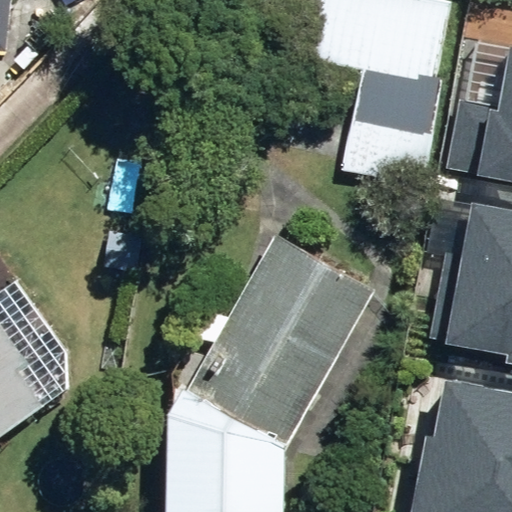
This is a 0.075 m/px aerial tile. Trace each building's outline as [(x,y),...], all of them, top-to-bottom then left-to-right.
[(0,0),(0,51),(16,53),(19,0),(0,0)] [(378,0),(310,0),(299,62),(364,75),(344,181),(422,196),(444,87),(435,85),(441,54),(449,14),(378,0)] [(466,83),(511,92),(511,12),(481,6),(466,83)] [(511,223),(461,300),(511,334),(511,223)] [(172,511),(289,511),(291,442),(376,296),(278,238),(174,415),(172,511)] [(0,430),(53,395),(26,355),(32,350),(0,302),(0,430)] [(411,490),(443,495),(446,467),(415,463),(411,490)]
